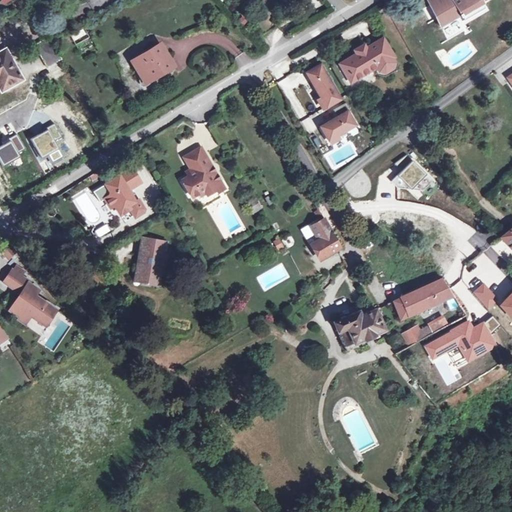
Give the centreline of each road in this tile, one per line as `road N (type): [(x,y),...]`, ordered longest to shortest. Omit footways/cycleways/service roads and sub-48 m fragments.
road 1 (residential): [(249,69),(0,222)]
road 2 (residential): [(320,192),(511,50)]
road 3 (residential): [(249,69),(320,192)]
